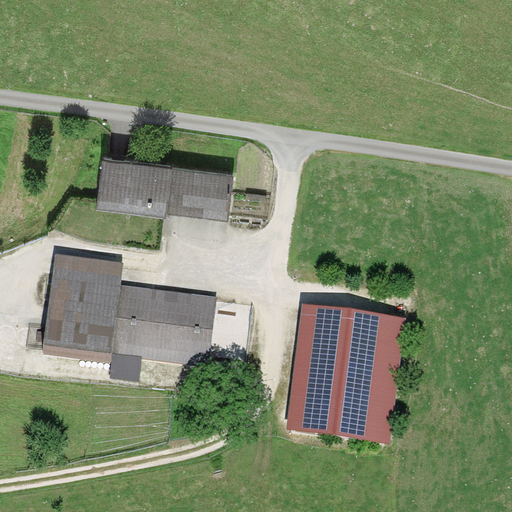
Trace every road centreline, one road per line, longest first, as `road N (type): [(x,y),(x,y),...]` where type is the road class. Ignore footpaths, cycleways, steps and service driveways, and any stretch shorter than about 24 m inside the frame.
road 1 (track): [(0,487),(193,450),(224,440),(250,411),(292,140)]
road 2 (track): [(0,99),(511,172)]
